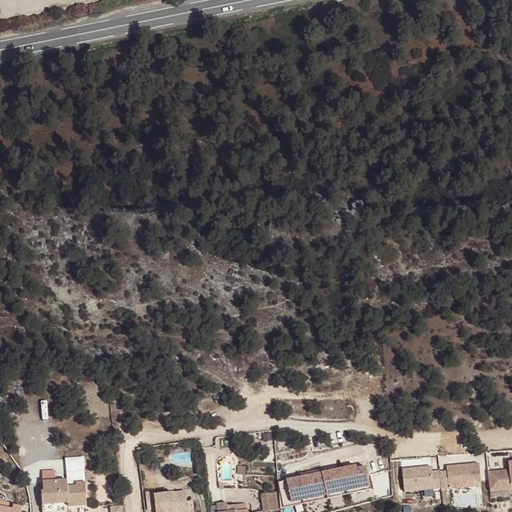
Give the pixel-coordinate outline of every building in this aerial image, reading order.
[(483,462),(449,464),(449,470),(435,471),(435,465),(403,467),(405,492),(485,487),(483,462)] [(511,462),(509,463),(510,471),(488,473),(491,492),(511,489),(511,488),(511,485),(511,482),(511,481),(511,462)] [(371,464),(293,477),(297,503),(376,490),(371,464)] [(87,506),(85,483),(76,484),(76,487),(68,488),(67,480),(47,482),(47,492),(44,492),(41,492),(42,506),(68,504),(68,507),(87,506)] [(185,492),(154,495),(154,492),(146,493),(148,511),(155,511),(193,511),(193,502),(187,503),(185,492)] [(267,511),(278,511),(276,493),(261,494),(263,511),(267,511)] [(248,511),(237,511),(236,511),(236,506),(227,507),(227,503),(217,505),(218,511),(248,511)]
